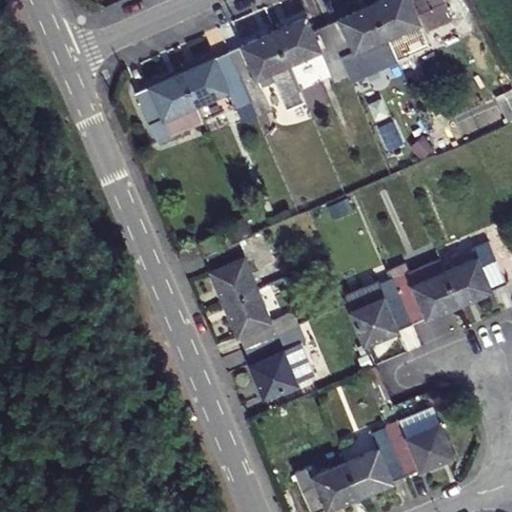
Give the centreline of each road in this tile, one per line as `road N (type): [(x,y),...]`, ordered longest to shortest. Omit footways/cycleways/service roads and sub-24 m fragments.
road 1 (tertiary): [(254,511),(65,61)]
road 2 (residential): [(65,61),(201,0)]
